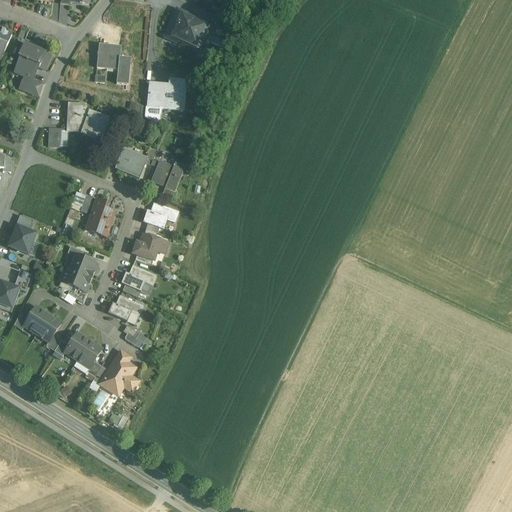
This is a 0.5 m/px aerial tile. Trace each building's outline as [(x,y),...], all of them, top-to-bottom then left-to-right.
[(210,24),(193,16),(191,20),(175,13),(166,33),(176,37),(174,41),(198,51),(210,24)] [(5,31),(0,29),(0,63),(12,36),(5,33),(5,31)] [(45,54),(25,45),(19,60),(20,61),(36,68),(39,69),(45,54)] [(121,47),(99,45),(98,54),(97,54),(97,56),(98,56),(97,69),(118,71),(116,85),(128,86),(131,59),(120,58),(121,47)] [(36,68),(20,61),(15,74),(24,78),(31,81),(31,80),(36,68)] [(94,75),(94,83),(105,83),(105,75),(94,75)] [(43,85),(31,80),(31,81),(24,78),(19,90),(39,98),(43,85)] [(186,82),(170,80),(169,86),(150,84),(147,108),(183,112),(186,82)] [(108,120),(85,112),(85,106),(69,106),(67,132),(76,133),(101,142),(108,120)] [(62,131),(49,131),(49,148),(62,149),(62,131)] [(157,152),(149,149),(145,159),(147,160),(146,164),(151,166),(157,152)] [(145,159),(123,150),(116,170),(139,179),(146,164),(147,160),(145,159)] [(174,169),(160,163),(152,183),(165,189),(165,190),(175,194),(175,193),(185,169),(175,165),(174,169)] [(175,194),(165,190),(163,196),(175,201),(178,194),(175,193),(175,194)] [(85,197),(76,194),(72,204),(81,207),(85,197)] [(81,207),(80,212),(86,215),(86,214),(92,199),(85,197),(81,207)] [(108,205),(92,199),(86,214),(91,216),(88,225),(98,228),(96,234),(106,238),(115,214),(106,211),(108,205)] [(81,207),(72,204),(69,213),(74,214),(75,211),(80,212),(81,207)] [(178,214),(154,205),(151,214),(148,213),(144,224),(159,229),(164,231),(167,221),(175,224),(178,214)] [(159,229),(148,225),(146,231),(157,235),(159,229)] [(35,236),(18,229),(10,248),(27,255),(35,236)] [(157,235),(146,231),(144,237),(155,241),(157,235)] [(144,237),(143,236),(140,245),(137,244),(133,255),(149,260),(153,262),(156,252),(164,255),(168,245),(155,241),(144,237)] [(83,253),(70,248),(68,254),(72,256),(81,259),(83,253)] [(81,259),(72,256),(71,257),(75,258),(70,270),(67,268),(66,269),(92,280),(94,274),(97,266),(81,259)] [(149,260),(137,256),(135,262),(141,264),(147,266),(149,260)] [(135,262),(129,276),(126,275),(121,285),(125,286),(141,293),(145,284),(152,287),(156,278),(138,270),(141,264),(135,262)] [(92,280),(66,269),(60,284),(76,290),(85,294),(86,293),(89,286),(92,280)] [(20,292),(7,287),(8,284),(0,281),(0,310),(2,311),(11,314),(20,292)] [(141,293),(125,286),(123,292),(138,299),(141,293)] [(85,294),(76,290),(74,294),(69,292),(68,295),(76,301),(83,305),(88,294),(86,293),(85,294)] [(76,301),(68,295),(64,301),(72,306),(76,301)] [(143,308),(120,298),(116,307),(113,305),(108,316),(127,324),(132,314),(139,317),(143,308)] [(48,317),(36,309),(28,321),(24,328),(37,336),(48,317)] [(20,316),(14,327),(22,332),(24,328),(28,321),(20,316)] [(61,325),(48,317),(37,336),(49,343),(49,344),(53,337),(61,325)] [(139,335),(127,327),(124,333),(129,336),(136,340),(139,335)] [(89,343),(77,335),(69,347),(65,354),(77,362),(89,343)] [(136,340),(129,336),(125,341),(137,349),(141,343),(136,340)] [(61,342),(53,337),(49,344),(49,343),(46,348),(54,353),(61,342)] [(69,347),(61,342),(54,353),(62,358),(65,354),(69,347)] [(102,352),(89,343),(77,362),(90,370),(94,363),(102,352)] [(130,360),(121,354),(109,373),(107,375),(107,376),(103,382),(120,393),(123,388),(130,393),(134,391),(137,387),(137,383),(130,378),(135,370),(134,371),(126,366),(130,360)] [(102,368),(94,363),(90,370),(87,374),(95,379),(102,368)] [(95,379),(93,383),(100,387),(103,382),(107,376),(107,375),(109,373),(102,368),(95,379)] [(65,397),(71,392),(67,387),(61,393),(65,397)] [(121,430),(126,421),(115,413),(109,422),(121,430)]
